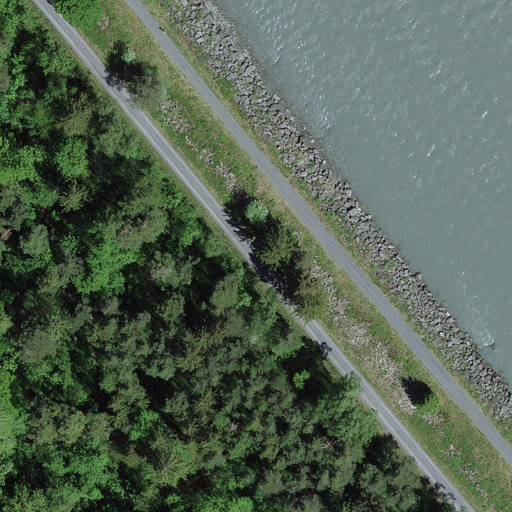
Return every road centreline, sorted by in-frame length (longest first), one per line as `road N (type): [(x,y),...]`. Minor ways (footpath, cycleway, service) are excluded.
road 1 (track): [(36,0),(462,511)]
road 2 (track): [(133,0),(511,462)]
